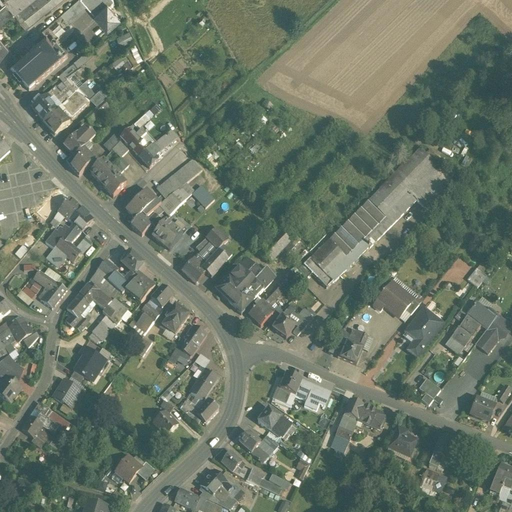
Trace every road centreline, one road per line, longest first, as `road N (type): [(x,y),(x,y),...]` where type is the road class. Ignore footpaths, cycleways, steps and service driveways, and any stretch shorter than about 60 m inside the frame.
road 1 (residential): [(236,353),(272,351),(511,453)]
road 2 (track): [(183,146),(341,0)]
road 3 (tertiary): [(140,511),(226,424),(239,393),(236,353)]
road 4 (tertiary): [(236,353),(214,320),(119,233)]
road 5 (tertiary): [(105,219),(0,108)]
road 6 (residential): [(0,442),(43,379),(50,326)]
